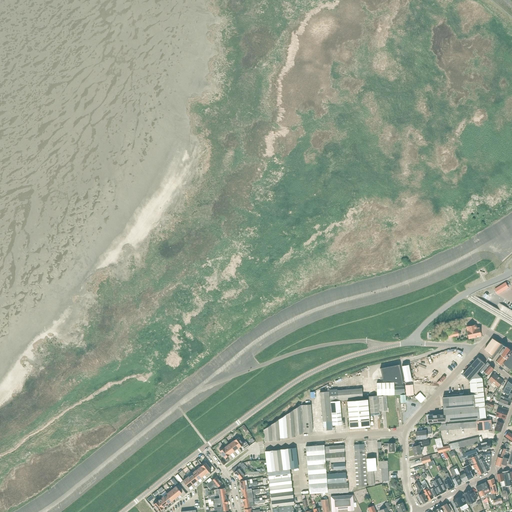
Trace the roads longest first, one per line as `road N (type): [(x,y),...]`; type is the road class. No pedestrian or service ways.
road 1 (unclassified): [(204,447),(300,378),(411,343)]
road 2 (residential): [(267,444),(404,431)]
road 3 (unclassified): [(411,343),(440,310),(511,272)]
